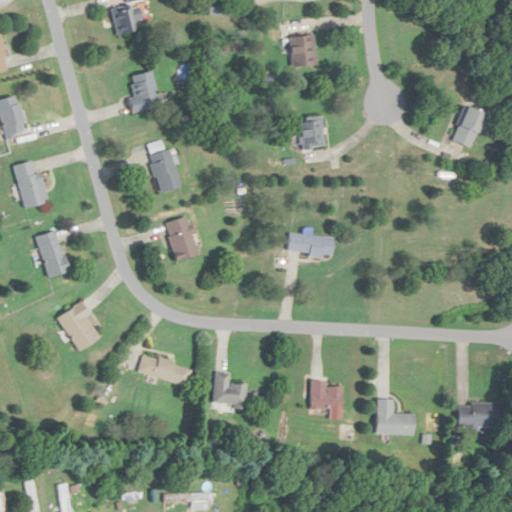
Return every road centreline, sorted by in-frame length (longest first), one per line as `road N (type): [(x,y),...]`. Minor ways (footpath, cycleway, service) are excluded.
road 1 (residential): [(49,0),(123,265),(147,304),(196,326),(511,335)]
road 2 (residential): [(371,0),(376,64),(399,142)]
